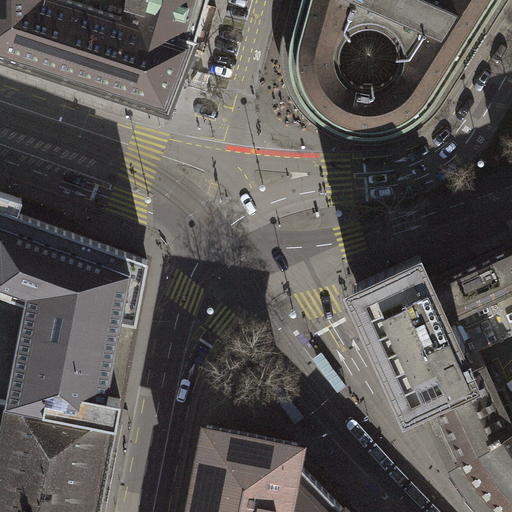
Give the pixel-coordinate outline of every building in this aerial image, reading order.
[(302,0),(293,33),(291,43),(290,55),(291,67),(294,79),(298,88),(303,97),(309,106),(316,113),(325,120),(337,127),(345,130),(353,132),(363,133),(373,133),(382,132),(392,130),(404,126),(411,121),(417,118),(423,113),(428,107),(434,100),(468,46),(497,0),(302,0)] [(0,398),(116,421),(131,346),(148,258),(68,229),(0,204),(0,398)] [(511,235),(487,247),(488,252),(478,256),(511,329),(511,328),(511,235)] [(488,252),(487,247),(477,252),(460,264),(458,263),(435,271),(435,276),(430,279),(419,255),(354,284),(407,401),(422,395),(446,445),(454,460),(511,427),(511,426),(484,365),(472,370),(463,351),(511,329),(478,256),(488,252)] [(0,511),(98,511),(116,421),(0,398),(0,511)] [(338,511),(344,506),(295,456),(298,441),(207,423),(190,511),(338,511)] [(511,511),(511,427),(454,460),(463,476),(474,491),(492,511),(511,511)]
